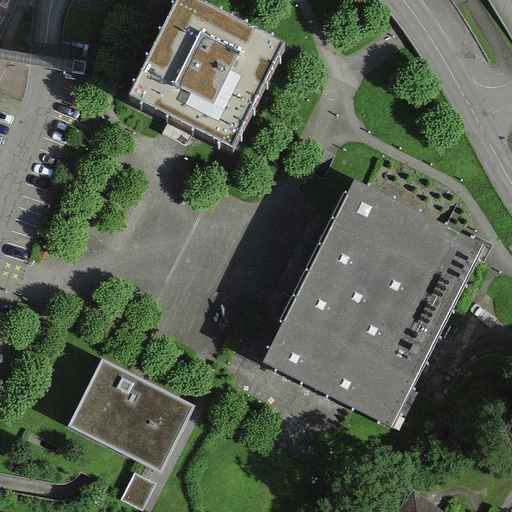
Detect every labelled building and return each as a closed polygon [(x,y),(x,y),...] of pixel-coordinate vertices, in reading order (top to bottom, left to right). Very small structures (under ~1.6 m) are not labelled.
[(178,6),(125,111),(218,158),(271,53),(178,6)] [(260,365),(392,431),(485,247),(354,181),(295,296),(288,293),(276,316),(283,320),(260,365)] [(189,409),(99,364),(67,429),(157,474),(189,409)] [(135,473),(124,500),(145,509),(157,482),(135,473)] [(431,511),(412,498),(401,511),(431,511)]
